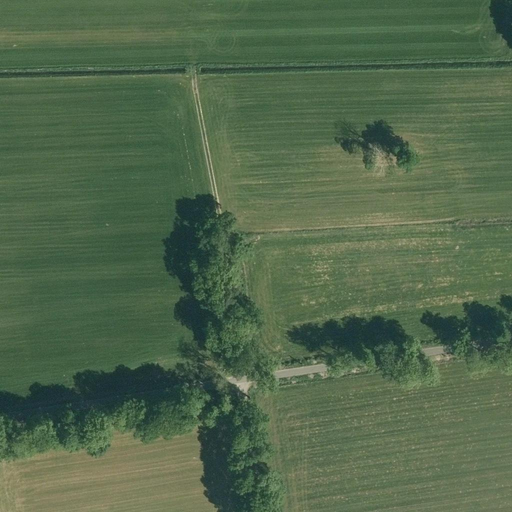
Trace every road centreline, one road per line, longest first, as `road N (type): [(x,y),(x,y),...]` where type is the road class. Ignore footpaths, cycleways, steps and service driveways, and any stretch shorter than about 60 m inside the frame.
road 1 (unclassified): [(0,417),(511,338)]
road 2 (track): [(194,64),(238,380)]
